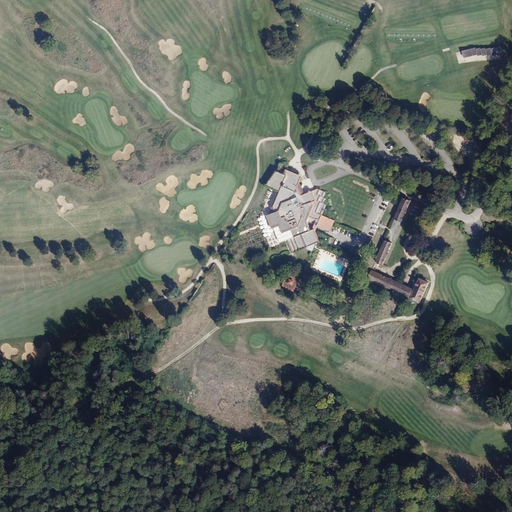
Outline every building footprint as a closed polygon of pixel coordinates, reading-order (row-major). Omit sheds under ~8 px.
[(499,44),(462,52),(463,58),(487,53),(488,61),(502,58),(499,44)] [(486,77),(502,82),(504,76),(500,76),(500,74),(496,74),(496,73),(491,73),(491,72),(477,72),(477,79),(486,79),(486,77)] [(278,166),(273,177),(284,182),(275,202),(277,208),(269,210),(274,224),(282,221),(285,228),(292,226),(295,233),(288,235),(293,249),(321,238),(317,227),(328,201),(326,200),(328,195),(325,194),(328,189),(320,185),(303,192),(299,182),(304,171),(291,166),(288,171),(278,166)] [(398,203),(372,265),(379,268),(380,264),(385,267),(411,204),(410,203),(411,200),(405,198),(402,205),(398,203)] [(289,269),(282,283),(294,288),(300,274),(289,269)] [(388,288),(423,304),(433,284),(423,279),(417,291),(376,270),(371,280),(374,281),(388,288)] [(369,291),(383,297),(386,292),(388,288),(374,281),(369,291)] [(386,292),(421,308),(423,304),(388,288),(386,292)]
